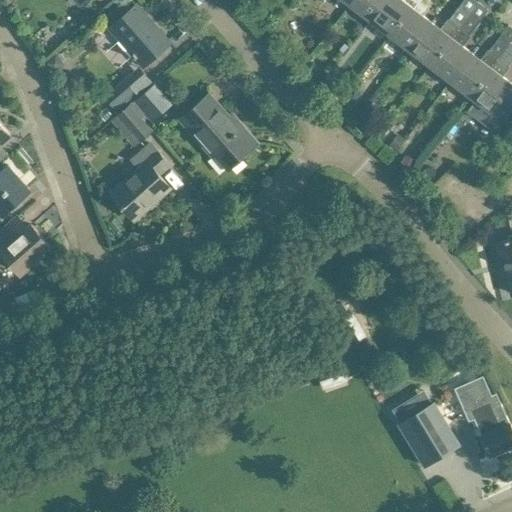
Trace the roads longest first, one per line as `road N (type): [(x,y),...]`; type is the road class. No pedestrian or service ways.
road 1 (unclassified): [(511,351),(438,267),(387,189),(328,140)]
road 2 (residential): [(103,281),(245,229),(328,140)]
road 3 (residential): [(103,281),(40,108),(0,31)]
road 4 (unclassified): [(328,140),(206,0)]
